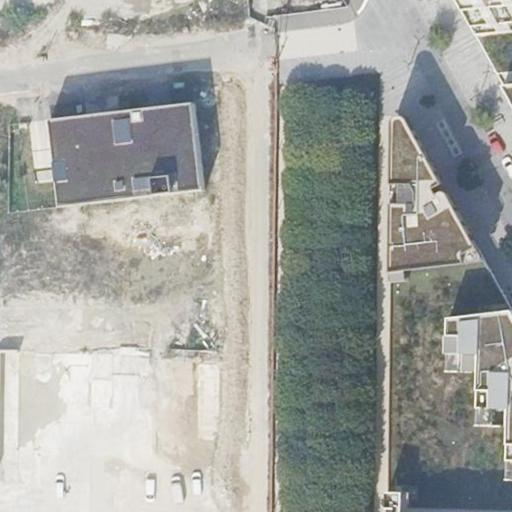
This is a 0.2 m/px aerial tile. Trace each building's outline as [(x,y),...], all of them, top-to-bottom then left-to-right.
[(511,0),(450,0),(461,20),(496,76),(511,73),(511,0)] [(511,73),(496,76),(511,105),(511,73)] [(195,102),(51,119),(62,206),(205,189),(195,102)] [(401,116),(391,117),(383,511),(511,511),(511,312),(463,224),(410,128),(407,123),(401,116)] [(0,495),(22,495),(22,355),(0,355),(0,458),(0,495)] [(94,372),(94,361),(63,362),(64,372),(94,372)]
